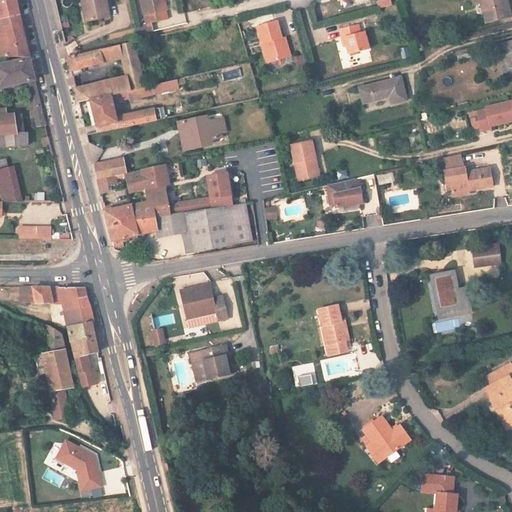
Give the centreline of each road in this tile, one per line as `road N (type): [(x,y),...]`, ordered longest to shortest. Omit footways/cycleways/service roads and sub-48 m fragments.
road 1 (residential): [(511,481),(460,453),(421,413),(395,365),(370,236)]
road 2 (tertiary): [(370,236),(111,276)]
road 3 (primary): [(111,276),(69,115),(50,77)]
road 4 (primary): [(50,77),(95,276)]
road 5 (primary): [(95,276),(137,424)]
road 6 (primary): [(137,424),(111,276)]
road 7 (tertiary): [(511,214),(370,236)]
